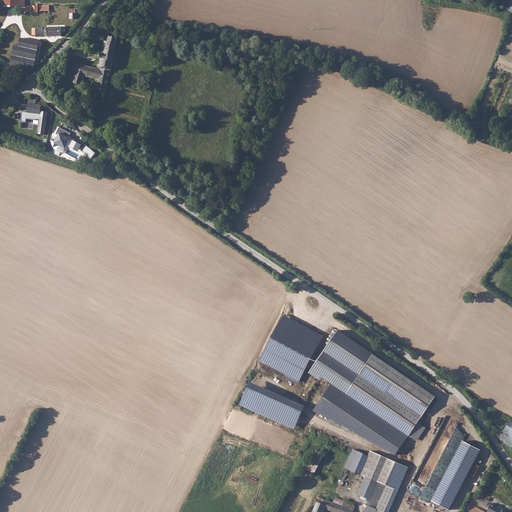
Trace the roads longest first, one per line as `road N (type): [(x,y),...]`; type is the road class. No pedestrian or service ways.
road 1 (unclassified): [(511,467),(442,380),(175,200),(26,84)]
road 2 (unknown): [(459,395),(402,511)]
